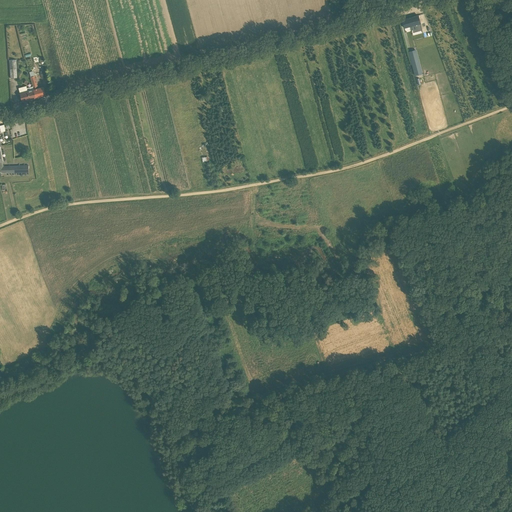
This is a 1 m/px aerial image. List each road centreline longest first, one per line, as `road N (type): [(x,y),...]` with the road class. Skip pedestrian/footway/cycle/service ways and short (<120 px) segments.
road 1 (track): [(0,225),(66,203),(323,173),(511,106)]
road 2 (unclassified): [(0,117),(434,0)]
road 3 (track): [(511,331),(258,397)]
road 4 (track): [(347,511),(258,397)]
